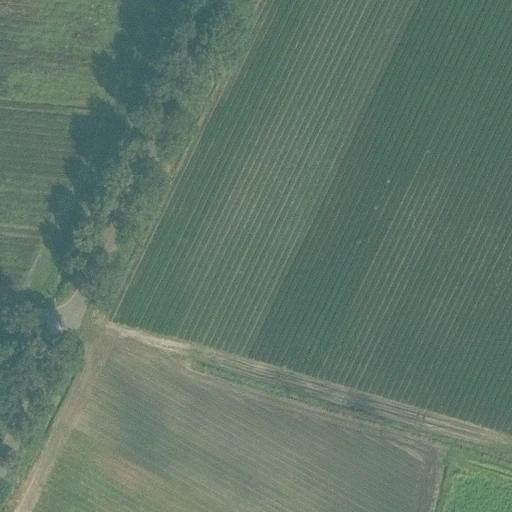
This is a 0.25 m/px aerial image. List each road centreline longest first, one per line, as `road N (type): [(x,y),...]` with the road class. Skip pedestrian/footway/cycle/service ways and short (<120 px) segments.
road 1 (unclassified): [(54,326),(213,0)]
road 2 (unclassified): [(0,439),(54,326)]
